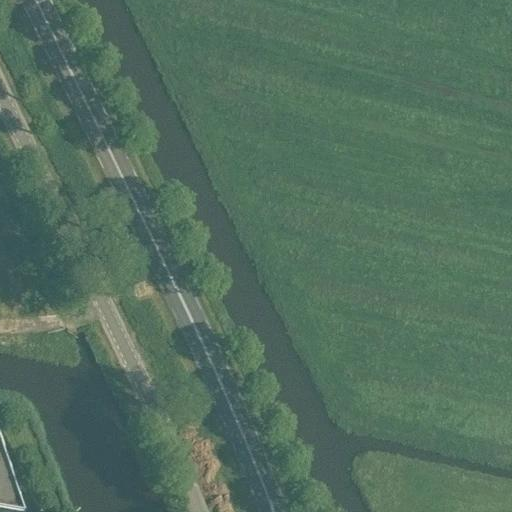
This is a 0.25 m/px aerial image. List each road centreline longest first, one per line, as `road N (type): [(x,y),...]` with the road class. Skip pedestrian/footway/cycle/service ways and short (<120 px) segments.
road 1 (primary): [(270,511),(195,323),(34,0)]
road 2 (unclassified): [(190,511),(0,105)]
